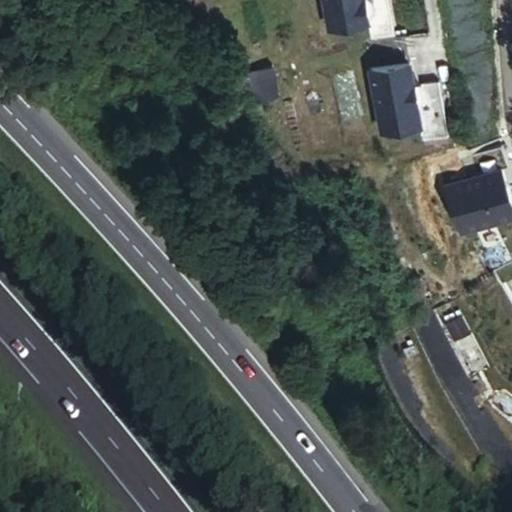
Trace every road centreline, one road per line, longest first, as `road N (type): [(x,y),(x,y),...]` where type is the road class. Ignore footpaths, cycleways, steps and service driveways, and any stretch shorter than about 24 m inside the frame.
road 1 (motorway): [(349,511),(117,231),(0,106)]
road 2 (motorway): [(0,305),(159,511)]
road 3 (residential): [(503,0),(511,144)]
